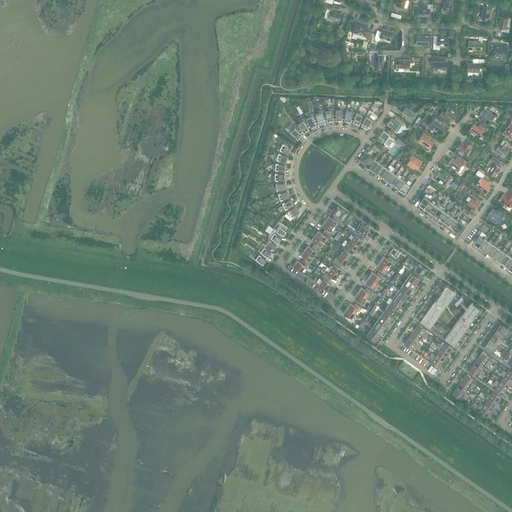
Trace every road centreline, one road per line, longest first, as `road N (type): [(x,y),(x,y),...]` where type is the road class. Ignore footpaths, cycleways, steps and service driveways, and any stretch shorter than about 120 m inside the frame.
road 1 (unclassified): [(0,266),(219,308),(511,511)]
road 2 (residential): [(496,307),(442,383),(393,348),(387,343),(442,268)]
road 3 (residential): [(385,228),(331,305),(276,265),(315,209)]
road 4 (residential): [(315,209),(294,180),(299,147),(331,129),(365,140)]
